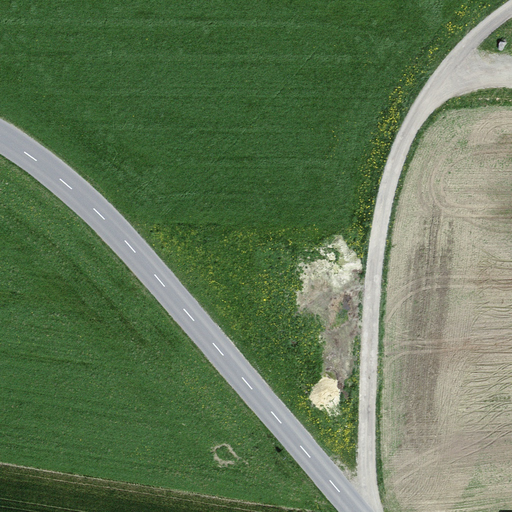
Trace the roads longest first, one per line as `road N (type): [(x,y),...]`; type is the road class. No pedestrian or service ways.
road 1 (track): [(511,7),(482,29),(424,97),(389,181),(365,416),(365,511)]
road 2 (tertiary): [(356,511),(88,202),(0,135)]
